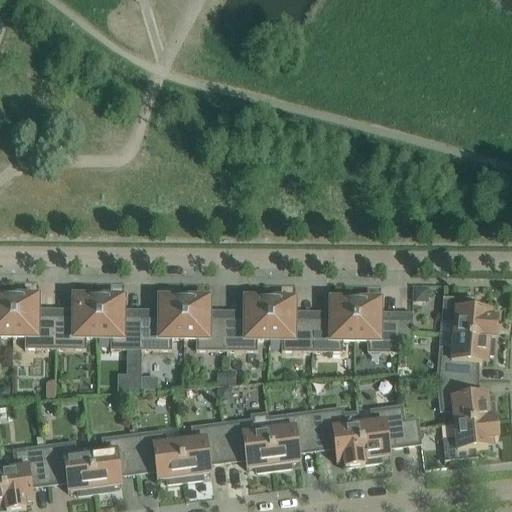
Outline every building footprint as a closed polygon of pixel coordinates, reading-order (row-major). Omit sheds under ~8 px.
[(413,304),(428,304),(428,291),(414,290),(413,304)] [(0,350),(0,339),(12,339),(13,299),(0,299),(0,350)] [(24,352),(55,352),(55,318),(42,318),(42,322),(37,322),(37,301),(38,301),(38,300),(13,299),(12,339),(24,340),(24,352)] [(86,340),(98,340),(98,300),(73,300),(73,301),(74,301),(74,322),(69,322),(69,318),(55,318),(55,352),(86,352),(86,340)] [(110,352),(141,353),(141,319),(128,319),(128,323),(122,323),(122,302),(124,302),(124,300),(98,300),(98,340),(110,341),(110,352)] [(171,341),(184,341),(184,301),(159,301),(159,302),(160,302),(160,323),(154,323),(154,319),(141,319),(141,353),(171,353),(171,341)] [(196,353),(226,354),(226,320),(213,320),(213,324),(208,324),(208,303),(209,303),(209,301),(184,301),(184,341),(196,341),(196,353)] [(454,323),(453,338),(495,341),(497,322),(491,321),(491,313),(490,313),(490,314),(468,312),(469,302),(470,302),(470,301),(442,301),(442,302),(444,302),(442,322),(454,323)] [(257,342),(269,342),(270,302),(244,302),(244,303),(246,303),(245,324),(240,324),(240,320),(226,320),(226,354),(257,354),(257,342)] [(281,354),(312,355),(312,321),(299,321),(299,325),(293,325),(294,304),(295,304),(295,302),(270,302),(269,342),(281,342),(281,354)] [(342,343),(355,343),(355,303),(330,303),(330,304),(331,304),(331,325),(325,325),(325,321),(312,321),(312,355),(342,355),(342,343)] [(355,303),(355,343),(367,343),(367,355),(398,356),(398,348),(399,322),(384,322),(384,326),(379,326),(379,304),(380,304),(380,303),(355,303)] [(399,322),(398,348),(412,348),(412,342),(412,322),(399,322)] [(440,351),(437,383),(477,382),(477,366),(486,367),(486,368),(487,368),(488,358),(492,358),(494,342),(495,342),(495,341),(453,338),(452,352),(440,351)] [(411,371),(399,371),(399,382),(411,382),(411,371)] [(226,387),(235,388),(236,374),(227,374),(226,387)] [(216,387),(226,388),(226,375),(216,375),(216,387)] [(126,377),(117,377),(117,394),(140,394),(141,382),(141,377),(126,377)] [(140,394),(151,394),(152,382),(141,382),(140,394)] [(452,413),(454,427),(495,423),(495,422),(493,406),(488,406),(487,396),(486,396),(486,397),(478,398),(477,382),(437,383),(440,414),(452,413)] [(54,383),(46,385),(46,401),(55,401),(54,383),(52,383),(54,383)] [(3,389),(0,391),(0,402),(10,402),(10,389),(3,389)] [(230,389),(218,391),(220,402),(226,401),(231,396),(230,389)] [(373,425),(358,427),(357,427),(363,469),(364,469),(364,468),(381,465),(380,461),(389,459),(388,451),(406,449),(403,422),(402,409),(371,413),(373,425)] [(342,411),(311,415),(316,454),(335,451),(337,465),(336,465),(336,466),(344,465),(345,471),(363,469),(357,427),(358,427),(357,415),(343,417),(342,411)] [(281,419),(268,421),(268,433),(274,474),(291,471),(290,467),(300,465),(300,464),(299,464),(298,456),(316,454),(311,415),(281,419)] [(253,423),(222,427),(227,465),(245,463),(247,471),(246,471),(246,472),(256,471),(256,476),(274,474),(268,433),(268,421),(267,416),(252,417),(253,423)] [(421,447),(418,420),(403,422),(406,449),(421,447)] [(443,443),(444,444),(446,464),(444,465),(444,466),(472,463),(471,462),(470,462),(469,452),(491,450),(491,451),(493,451),(492,443),(498,442),(496,422),(495,422),(495,423),(454,427),(455,442),(443,443)] [(193,443),(179,444),(184,485),(201,483),(201,478),(211,477),(211,476),(210,476),(209,467),(227,465),(222,427),(192,431),(193,443)] [(163,434),(133,438),(138,476),(156,474),(157,482),(156,482),(157,484),(166,483),(167,487),(184,485),(179,444),(165,446),(163,434)] [(104,454),(90,456),(95,497),(112,494),(112,490),(121,488),(121,487),(120,487),(119,479),(138,476),(133,438),(103,442),(104,454)] [(74,446),(44,450),(49,488),(67,486),(68,494),(67,494),(67,495),(77,494),(78,499),(95,497),(90,456),(76,458),(74,446)] [(15,471),(2,473),(7,511),(25,511),(25,507),(33,505),(33,504),(32,504),(30,490),(49,488),(44,450),(13,454),(15,471)]
